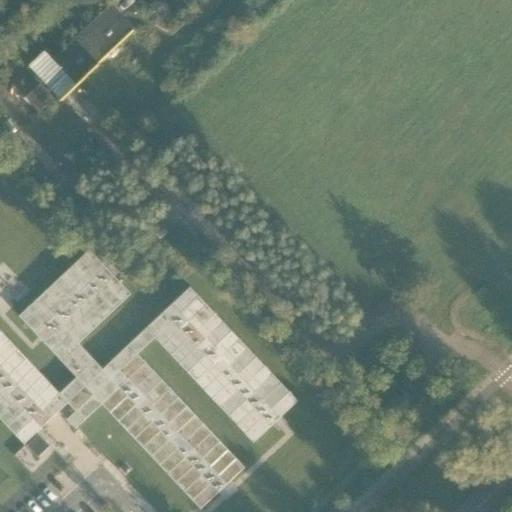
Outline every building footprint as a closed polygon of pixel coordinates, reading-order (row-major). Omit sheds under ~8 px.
[(511,0),(375,0),(230,130),(348,262),(396,219),(320,135),(469,0),(511,0)] [(61,97),(134,29),(111,5),(53,61),(43,51),(29,64),(61,97)] [(25,96),(39,111),(53,97),(40,82),(25,96)] [(510,213),(511,210),(511,187),(508,183),(494,200),(510,213)] [(394,243),(361,280),(380,297),(413,260),(394,243)] [(0,329),(0,417),(23,442),(67,401),(75,410),(67,418),(75,427),(101,402),(200,507),(243,466),(136,353),(154,336),(253,440),(296,400),(189,287),(102,369),(77,342),(129,293),(88,250),(19,315),(76,376),(58,392),(0,329)] [(348,300),(362,287),(346,271),(332,284),(348,300)] [(365,361),(371,368),(372,369),(388,355),(380,347),(365,361)] [(391,376),(385,382),(394,392),(400,386),(391,376)] [(347,391),(342,386),(340,384),(336,388),(343,395),(347,391)] [(37,456),(49,446),(38,433),(25,444),(37,456)]
